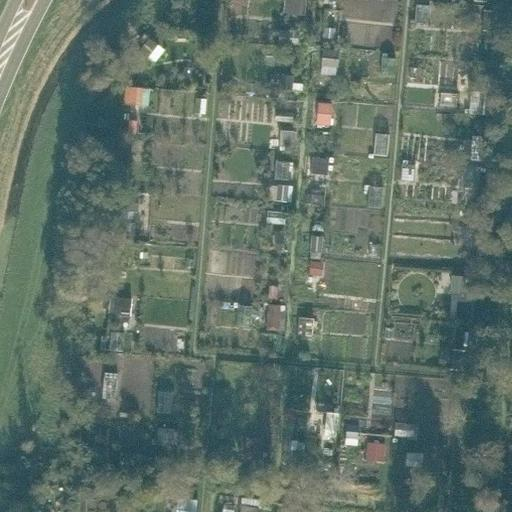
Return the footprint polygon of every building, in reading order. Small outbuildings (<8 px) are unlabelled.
[(435,19),(436,0),(422,0),(422,18),(435,19)] [(284,19),(284,36),(308,36),(308,19),(284,19)] [(322,116),(339,118),(342,95),(325,93),(322,116)] [(281,140),(302,139),(301,125),(280,127),(281,140)] [(479,138),(477,151),(489,153),(491,140),(479,138)] [(333,192),(332,144),(312,144),(313,192),(333,192)] [(281,171),(296,171),(296,152),(281,152),(281,171)] [(485,174),(485,157),(469,156),(468,173),(485,174)] [(389,200),(389,178),(376,178),(375,199),(389,200)] [(291,214),(291,201),(272,201),(273,215),(291,214)] [(273,319),(289,320),(290,296),(274,296),(273,319)] [(320,343),(319,308),(303,308),(304,344),(320,343)] [(237,369),(235,379),(253,382),(255,372),(237,369)] [(335,403),(330,429),(341,431),(346,405),(335,403)] [(421,430),(423,417),(402,413),(399,426),(421,430)] [(163,419),(163,435),(185,436),(186,420),(163,419)] [(268,445),(268,429),(252,429),(253,445),(268,445)] [(413,445),(413,458),(430,458),(430,445),(413,445)] [(204,510),(205,491),(184,489),(183,509),(204,510)]
